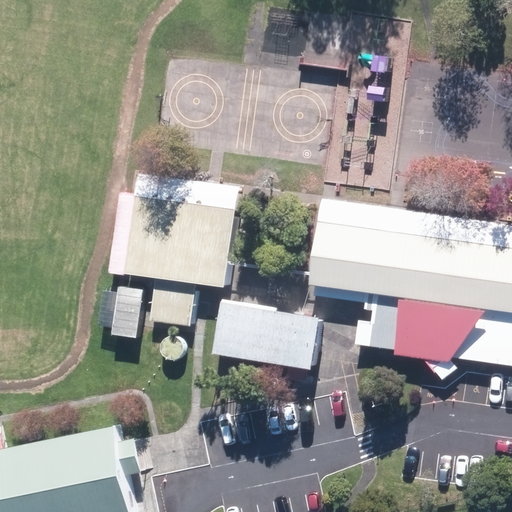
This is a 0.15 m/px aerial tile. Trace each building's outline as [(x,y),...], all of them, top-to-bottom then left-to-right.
[(351,12),(311,7),(305,64),(344,68),(351,12)] [(241,186),(136,171),(133,193),(119,191),(108,274),(153,279),(150,321),(195,325),(199,285),(227,287),(241,186)] [(511,225),(333,201),(320,294),(370,301),(364,345),(511,365),(511,225)] [(220,301),(211,353),(313,370),(321,317),(220,301)] [(144,511),(129,427),(0,450),(0,506),(1,511),(144,511)]
